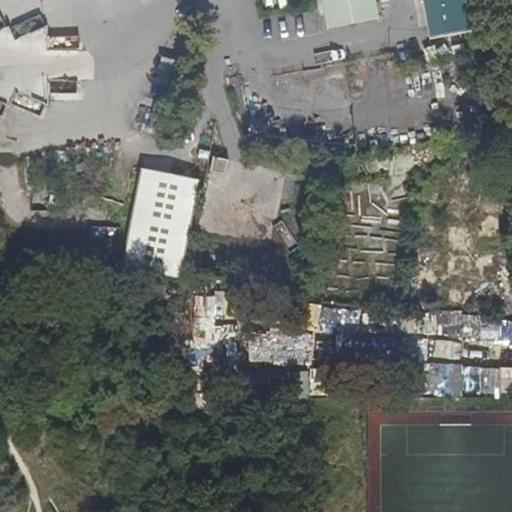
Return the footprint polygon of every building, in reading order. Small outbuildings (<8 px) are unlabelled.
[(376,0),(327,0),(334,30),(380,20),(376,0)] [(466,0),(414,0),(422,41),(472,31),(466,0)] [(0,65),(3,64),(6,33),(14,51),(12,73),(45,76),(48,75),(46,95),(50,105),(79,108),(80,92),(74,76),(76,51),(48,49),(49,37),(44,26),(13,39),(8,27),(0,30),(0,65)] [(412,51),(396,54),(395,55),(396,71),(414,68),(412,51)] [(124,267),(182,275),(196,175),(138,167),(124,267)] [(360,264),(364,203),(341,202),(337,263),(360,264)] [(233,324),(214,325),(215,364),(234,363),(233,324)] [(423,375),(422,394),(461,395),(462,377),(423,375)]
